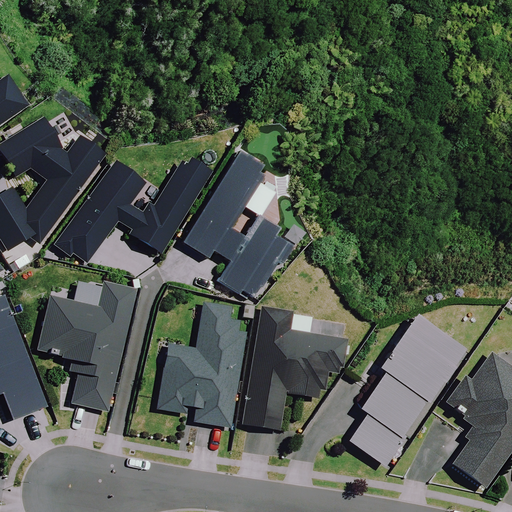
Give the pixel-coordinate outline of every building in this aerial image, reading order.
[(0,126),(26,111),(6,80),(0,83),(0,126)] [(44,183),(29,207),(22,211),(10,190),(0,195),(0,241),(8,257),(33,243),(38,246),(100,158),(76,141),(62,160),(42,124),(0,146),(0,158),(13,183),(29,174),(44,183)] [(261,172),(236,156),(181,245),(207,261),(211,255),(227,265),(216,283),(249,303),(274,262),(279,265),(288,250),(272,240),(277,231),(260,221),(275,196),(254,183),(261,172)] [(128,205),(142,186),(114,165),(57,244),(85,264),(117,221),(132,230),(127,237),(159,255),(206,173),(183,160),(149,218),(128,205)] [(136,291),(103,283),(96,310),(49,299),(37,353),(72,362),(69,374),(76,376),(69,405),(106,414),(136,291)] [(42,410),(2,299),(0,299),(0,397),(9,422),(42,410)] [(244,334),(236,333),(239,315),(228,313),(229,306),(202,302),(200,317),(195,317),(190,350),(166,347),(156,412),(186,417),(188,408),(194,409),(192,425),(228,431),(244,334)] [(292,316),(261,311),(242,426),(278,432),(284,395),(320,400),(324,373),(336,374),(342,342),(289,334),(292,316)] [(463,352),(412,321),(359,411),(365,415),(346,445),(384,468),(423,402),(427,405),(442,381),(444,383),(463,352)] [(511,373),(488,357),(449,413),(472,429),(462,443),(466,445),(450,467),(482,489),(511,446),(511,373)]
